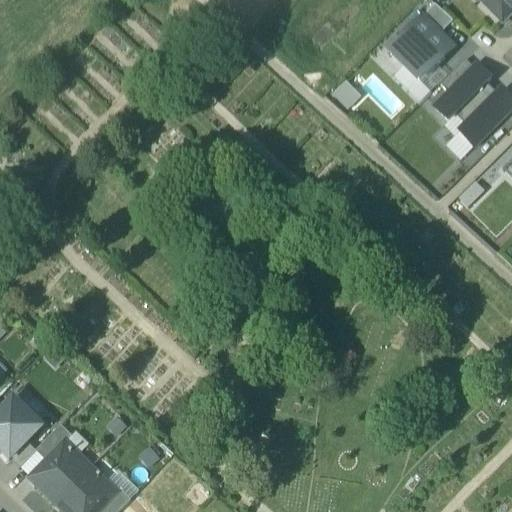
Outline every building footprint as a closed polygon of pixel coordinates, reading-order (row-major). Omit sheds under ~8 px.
[(511,0),(476,0),(502,26),(511,15),(511,0)] [(452,24),(435,7),(423,19),(440,36),(452,24)] [(423,19),(407,35),(400,34),(397,45),(388,54),(419,85),(444,60),(439,55),(444,50),(439,45),(444,40),(440,36),(423,19)] [(448,97),(474,70),(465,61),(439,88),(448,97)] [(460,136),(475,151),(511,112),(511,104),(501,94),(494,101),(484,91),(492,83),(476,67),(474,70),(448,97),(434,111),(448,125),(455,118),(467,129),(460,136)] [(351,112),(363,99),(349,84),(336,97),(351,112)] [(13,398),(0,410),(0,454),(7,462),(42,428),(13,398)] [(59,430),(36,453),(44,461),(64,440),(67,437),(59,430)] [(92,467),(64,440),(44,461),(28,478),(56,505),(92,467)] [(103,511),(120,495),(92,467),(56,505),(63,511),(103,511)] [(120,495),(103,511),(121,511),(131,502),(122,493),(120,495)]
